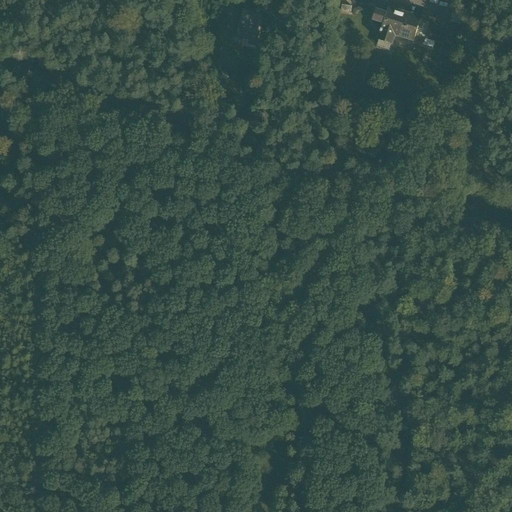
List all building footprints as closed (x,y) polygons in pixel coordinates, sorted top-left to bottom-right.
[(350,14),(355,1),(365,4),(366,0),(342,0),(339,11),(350,14)] [(468,10),(455,6),(451,18),(465,22),(466,23),(468,10)] [(421,18),(389,9),(387,14),(381,12),(381,13),(377,11),(374,21),(378,22),(378,23),(384,24),(383,29),(381,28),(380,33),(381,33),(379,41),(392,45),(395,35),(414,41),(421,19),(421,18)] [(262,15),(242,10),(236,37),(250,40),(249,44),(254,46),(262,15)] [(441,18),(423,12),(421,18),(421,19),(439,25),(441,18)] [(454,24),(450,23),(445,40),(457,44),(462,27),(464,28),(465,22),(456,19),(454,24)] [(445,34),(429,29),(426,38),(427,38),(425,44),(432,46),(434,41),(442,43),(445,34)] [(241,86),(222,78),(218,87),(237,95),(239,90),(241,86)]
